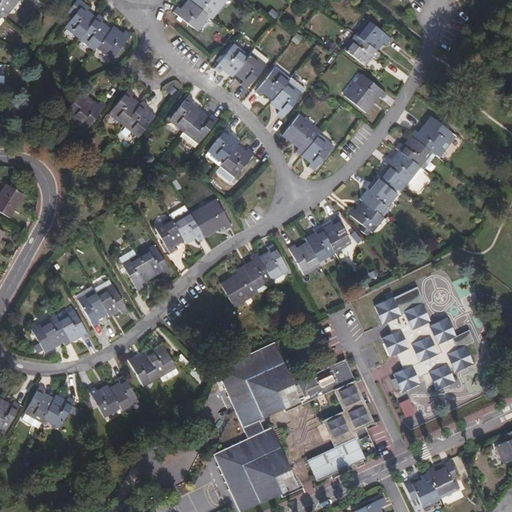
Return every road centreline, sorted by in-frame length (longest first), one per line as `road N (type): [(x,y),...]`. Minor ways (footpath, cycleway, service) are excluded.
road 1 (residential): [(0,355),(16,365),(64,369),(115,350),(220,250),(293,201)]
road 2 (residential): [(293,201),(342,177),(389,121),(421,69),(437,5)]
road 3 (residential): [(138,15),(175,60),(259,130),(293,201)]
road 4 (residential): [(0,158),(34,161),(48,180),(48,216),(0,303)]
road 5 (residential): [(382,469),(511,410)]
